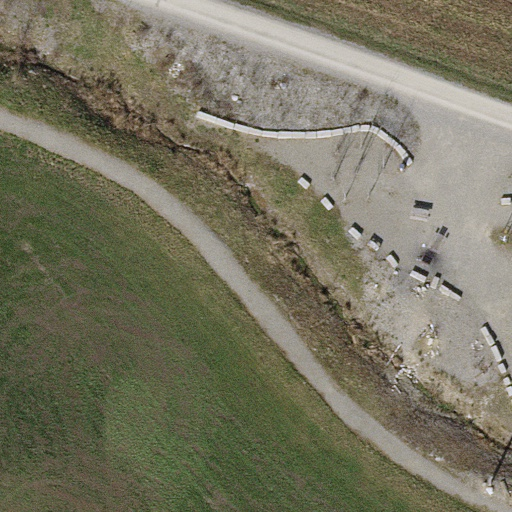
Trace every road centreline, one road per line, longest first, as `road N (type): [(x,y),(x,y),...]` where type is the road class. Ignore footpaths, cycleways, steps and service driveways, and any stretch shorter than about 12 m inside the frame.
road 1 (track): [(0,118),(119,169),(166,203),(386,440),(509,511)]
road 2 (track): [(153,0),(511,124)]
